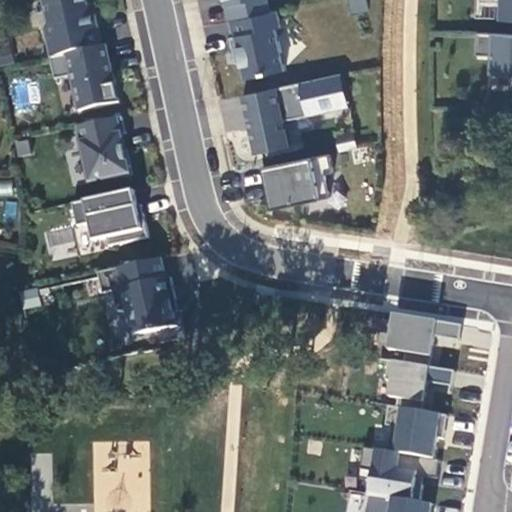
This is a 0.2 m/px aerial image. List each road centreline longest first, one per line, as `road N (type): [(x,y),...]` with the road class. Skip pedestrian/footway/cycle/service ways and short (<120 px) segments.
road 1 (residential): [(160,0),(203,206),(218,232),(243,251),(323,275),(511,302)]
road 2 (residential): [(511,362),(489,497)]
